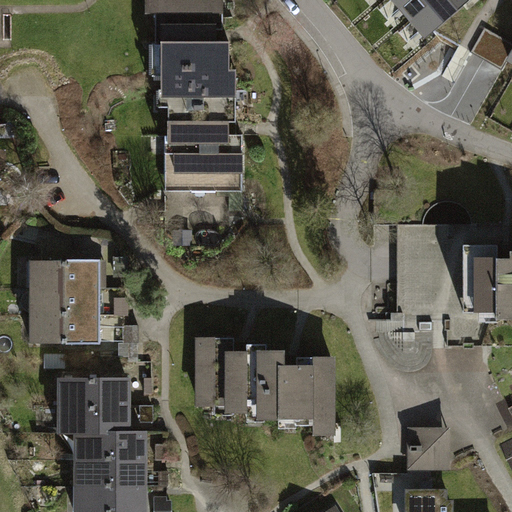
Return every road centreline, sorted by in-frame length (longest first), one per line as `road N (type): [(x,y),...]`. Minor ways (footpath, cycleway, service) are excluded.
road 1 (residential): [(386,95),(349,206),(360,279),(348,296),(300,302),(201,294),(172,278),(57,166),(48,122),(30,94)]
road 2 (residential): [(386,95),(441,127),(511,152)]
road 3 (residential): [(304,0),(386,95)]
